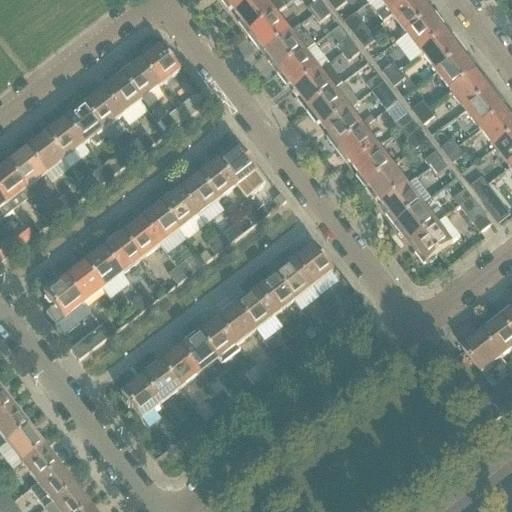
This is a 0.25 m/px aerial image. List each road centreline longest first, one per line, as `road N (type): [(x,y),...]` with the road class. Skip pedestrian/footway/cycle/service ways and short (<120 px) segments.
road 1 (residential): [(416,332),(158,1)]
road 2 (residential): [(184,511),(416,332)]
road 3 (residential): [(156,511),(0,309)]
road 4 (residential): [(0,122),(158,1)]
road 5 (residential): [(416,332),(511,259)]
